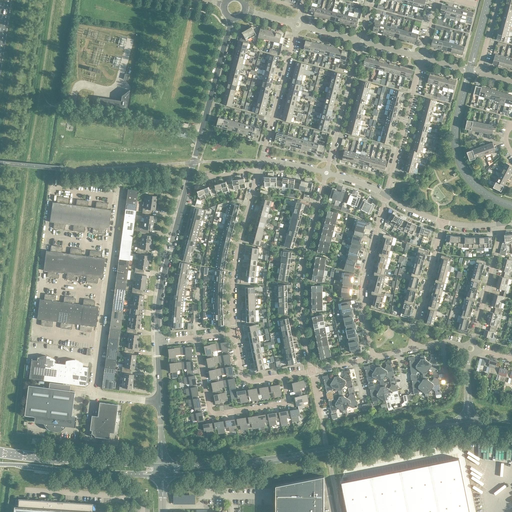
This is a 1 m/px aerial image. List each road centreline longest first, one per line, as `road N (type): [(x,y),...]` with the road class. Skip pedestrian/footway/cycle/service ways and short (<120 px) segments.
road 1 (tertiary): [(157,341),(167,257),(231,18)]
road 2 (residential): [(310,370),(299,281),(326,172)]
road 3 (residential): [(283,376),(287,402),(215,414),(195,337)]
road 4 (residential): [(233,333),(233,271),(258,170)]
road 5 (residential): [(373,357),(363,299),(386,195)]
road 6 (secondary): [(158,465),(0,452)]
road 7 (secondary): [(0,464),(158,475)]
road 8 (residential): [(386,195),(420,63)]
road 9 (residential): [(261,160),(295,30)]
road 10 (residential): [(326,172),(359,46)]
road 11 (residential): [(411,348),(442,222)]
road 12 (residential): [(471,342),(503,224)]
road 13 (unclassified): [(159,402),(91,394),(97,341)]
